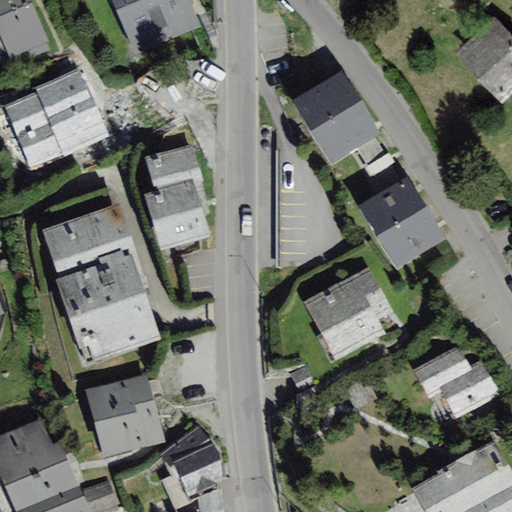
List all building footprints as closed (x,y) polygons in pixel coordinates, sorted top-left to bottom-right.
[(21,0),(0,0),(0,60),(39,45),(21,0)] [(182,0),(102,0),(125,54),(193,26),(182,0)] [(511,41),(488,16),(449,52),(495,102),(511,86),(511,41)] [(331,75),(283,102),(323,169),(350,157),(376,196),(397,184),(331,75)] [(69,83),(12,106),(38,167),(94,144),(69,83)] [(186,148),(137,161),(147,195),(135,198),(152,256),(210,240),(193,189),(199,188),(186,148)] [(376,196),(352,210),(389,274),(438,245),(402,181),(397,184),(376,196)] [(112,210),(33,233),(47,280),(41,282),(65,350),(74,349),(80,365),(151,344),(134,295),(143,292),(112,210)] [(366,271),(297,305),(330,366),(382,339),(373,325),(390,315),(366,271)] [(457,349),(411,371),(426,403),(439,399),(449,422),(501,398),(484,363),(467,370),(457,349)] [(140,377),(76,392),(95,459),(160,443),(152,420),(162,417),(153,381),(141,383),(140,377)] [(48,446),(37,423),(0,437),(0,500),(5,511),(110,511),(116,510),(103,481),(76,493),(74,488),(81,486),(65,449),(56,452),(53,444),(48,446)] [(195,431),(157,457),(169,480),(158,485),(169,511),(219,511),(213,464),(195,431)] [(511,511),(511,479),(491,443),(406,487),(420,511),(511,511)]
